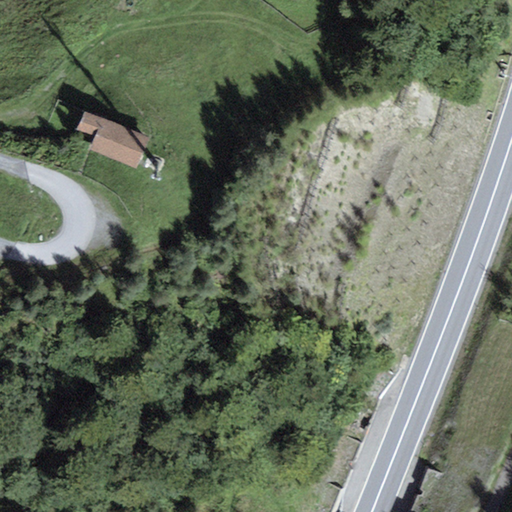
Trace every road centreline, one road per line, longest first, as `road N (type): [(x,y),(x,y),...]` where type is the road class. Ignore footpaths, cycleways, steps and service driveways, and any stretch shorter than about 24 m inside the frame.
road 1 (primary): [(511,138),(370,511)]
road 2 (track): [(0,160),(51,178),(81,216),(73,237),(50,253),(0,248)]
